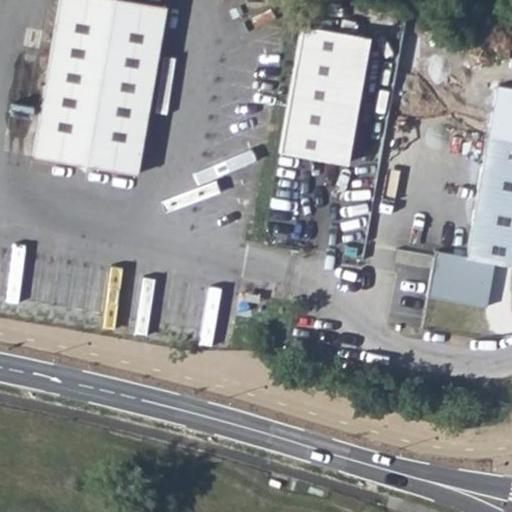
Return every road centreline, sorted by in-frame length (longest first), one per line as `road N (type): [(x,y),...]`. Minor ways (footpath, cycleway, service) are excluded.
road 1 (secondary): [(0,366),(450,488)]
road 2 (residential): [(511,355),(462,361),(412,353),(363,327),(336,292),(242,268)]
road 3 (unknown): [(412,353),(410,84)]
